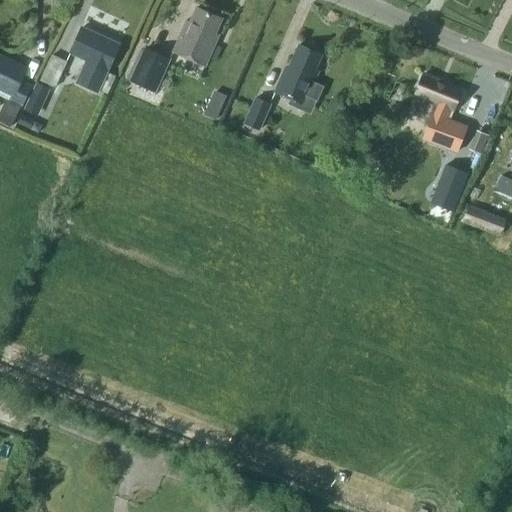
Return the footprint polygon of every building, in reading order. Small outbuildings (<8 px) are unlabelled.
[(211,44),(222,20),(196,9),(189,23),(186,22),(173,53),(205,67),(214,46),(211,44)] [(119,45),(82,27),(70,53),(90,62),(87,69),(84,67),(77,82),(97,92),(119,45)] [(313,84),(318,72),(315,71),(322,56),(300,46),(289,71),(286,70),(275,93),(304,106),(307,97),(317,101),(323,88),(313,84)] [(171,59),(145,47),(129,81),(155,93),(171,59)] [(54,87),(66,62),(52,55),(40,81),(54,87)] [(0,97),(6,100),(0,112),(0,121),(10,127),(31,86),(21,81),(27,69),(0,56),(0,97)] [(423,74),(414,97),(435,105),(423,139),(456,151),(466,126),(446,119),(450,108),(453,110),(460,92),(445,86),(446,84),(423,74)] [(41,101),(47,87),(36,82),(29,97),(41,101)] [(215,90),(212,97),(224,102),(227,95),(215,90)] [(259,130),(270,105),(256,99),(245,124),(259,130)] [(17,123),(30,129),(34,120),(21,114),(17,123)] [(453,211),(468,173),(446,164),(431,202),(453,211)] [(511,178),(502,174),(495,189),(511,197),(511,178)] [(506,219),(467,204),(460,222),(499,237),(506,219)]
